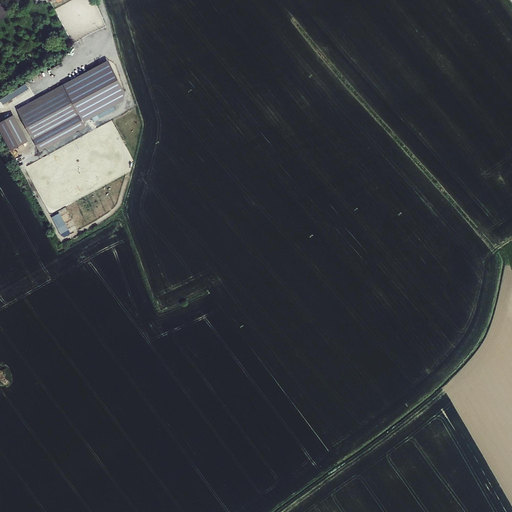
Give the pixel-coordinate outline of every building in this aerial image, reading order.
[(49,25),(56,23),(51,12),(45,14),(49,25)] [(108,60),(63,84),(84,122),(123,101),(125,91),(108,60)] [(4,103),(31,88),(27,83),(1,98),(4,103)] [(63,84),(17,109),(40,151),(86,126),(84,122),(63,84)] [(12,115),(0,121),(0,129),(12,150),(27,142),(12,115)] [(53,216),(63,237),(72,233),(62,212),(53,216)]
